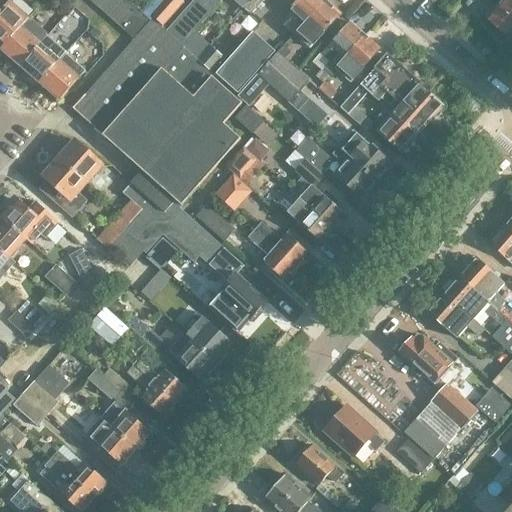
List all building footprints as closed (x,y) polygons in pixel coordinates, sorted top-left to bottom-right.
[(88,0),(100,10),(108,0),(88,0)] [(108,0),(100,10),(108,17),(123,0),(108,0)] [(125,0),(123,0),(108,17),(117,25),(133,7),(125,0)] [(151,2),(141,13),(150,21),(160,31),(162,29),(185,3),(181,0),(164,0),(158,8),(151,2)] [(196,0),(173,26),(187,39),(221,3),(223,0),(196,0)] [(223,0),(221,3),(222,3),(229,10),(237,0),(223,0)] [(250,0),(243,8),(251,16),(265,0),(272,0),(273,0),(250,0)] [(300,0),(290,11),(294,14),(283,26),(294,36),(325,2),(323,0),(300,0)] [(511,34),(511,7),(504,0),(487,0),(496,8),(486,18),(509,39),(511,34)] [(325,2),(294,36),(309,49),(340,15),(325,2)] [(133,7),(117,25),(124,32),(141,13),(133,7)] [(6,8),(0,15),(0,48),(2,51),(21,29),(12,21),(16,16),(6,8)] [(141,13),(124,32),(134,40),(150,21),(141,13)] [(150,21),(134,40),(135,41),(75,110),(182,206),(197,189),(241,139),(224,124),(242,104),(213,78),(215,76),(213,73),(225,59),(209,45),(197,59),(162,29),(160,31),(150,21)] [(351,23),(330,46),(321,56),(329,63),(316,78),(323,84),(324,82),(338,66),(365,36),(351,23)] [(21,29),(2,51),(21,67),(40,46),(21,29)] [(237,93),(274,52),(253,33),(216,75),(237,93)] [(365,36),(338,66),(353,79),(359,71),(360,72),(380,50),(365,36)] [(40,46),(21,67),(40,84),(59,63),(58,62),(40,46)] [(277,53),(258,74),(268,83),(288,101),(307,80),(277,53)] [(59,63),(40,84),(60,101),(78,80),(69,71),(74,65),(63,56),(58,62),(59,63)] [(388,56),(373,72),(430,122),(444,107),(388,56)] [(430,122),(373,72),(341,109),(366,132),(374,124),(355,108),(368,92),(380,102),(383,99),(390,105),(395,100),(402,106),(392,117),(416,138),(430,122)] [(248,105),(268,83),(258,74),(238,96),(248,105)] [(323,84),(318,89),(330,100),(336,92),(324,82),(323,84)] [(291,146),(267,125),(265,123),(246,106),(235,119),(253,135),(254,135),(256,137),(249,145),(273,166),(291,146)] [(402,154),(416,138),(392,117),(391,118),(384,112),(377,119),(384,125),(378,132),(402,154)] [(291,133),(302,144),(296,151),(305,159),(322,174),(333,161),(308,139),(315,131),(308,125),(305,128),(300,123),(291,133)] [(354,131),(339,147),(377,181),(392,165),(354,131)] [(105,169),(76,142),(60,160),(87,184),(96,173),(99,175),(105,169)] [(377,181),(339,147),(332,154),(341,162),(342,162),(347,166),(338,175),(363,198),(377,181)] [(255,158),(244,148),(227,167),(238,177),(255,158)] [(305,159),(294,172),(302,179),(303,178),(315,188),(325,177),(322,174),(305,159)] [(87,184),(60,160),(45,178),(53,186),(46,194),(74,218),(87,203),(78,194),(87,184)] [(322,195),(315,188),(303,178),(302,179),(291,192),(333,230),(346,216),(322,195)] [(216,194),(225,202),(239,187),(230,179),(226,183),(225,183),(216,194)] [(333,230),(291,192),(279,182),(273,189),(303,216),(297,223),(321,244),(333,230)] [(187,216),(183,221),(172,212),(169,216),(131,183),(122,194),(143,212),(109,251),(127,267),(142,250),(144,253),(161,234),(192,262),(198,256),(223,278),(225,276),(230,281),(220,292),(225,296),(225,297),(231,303),(220,316),(237,331),(248,318),(249,319),(265,302),(235,276),(243,267),(229,255),(230,254),(187,216)] [(2,217),(1,218),(25,240),(32,246),(41,236),(45,240),(59,224),(45,211),(38,219),(20,202),(5,219),(2,217)] [(236,230),(206,205),(195,218),(225,243),(236,230)] [(110,224),(121,233),(129,224),(118,214),(110,224)] [(25,240),(1,218),(0,219),(0,249),(9,258),(13,261),(21,252),(17,249),(25,240)] [(95,241),(106,251),(121,233),(110,224),(95,241)] [(511,230),(505,224),(489,242),(511,262),(511,230)] [(263,225),(257,232),(299,269),(311,255),(288,235),(282,241),(263,225)] [(299,269),(257,232),(250,239),(269,256),(263,262),(287,283),(299,269)] [(9,258),(0,249),(0,279),(7,272),(1,267),(9,258)] [(68,257),(81,280),(92,274),(79,251),(68,257)] [(152,251),(146,258),(160,270),(166,263),(152,251)] [(475,259),(459,276),(498,310),(506,301),(497,294),(505,285),(475,259)] [(44,278),(66,297),(77,284),(56,265),(44,278)] [(152,283),(143,274),(134,283),(143,292),(152,283)] [(498,310),(459,276),(443,294),(473,320),(482,311),(490,319),(498,310)] [(473,320),(443,294),(427,312),(457,339),(469,326),(478,334),(482,328),(473,320)] [(124,308),(113,298),(107,305),(118,315),(124,308)] [(17,311),(37,329),(46,319),(26,301),(17,311)] [(205,312),(192,301),(185,309),(198,319),(205,312)] [(107,310),(96,322),(90,329),(110,347),(116,340),(117,342),(128,329),(107,310)] [(7,322),(27,340),(37,329),(17,311),(7,322)] [(199,380),(215,362),(194,342),(193,343),(184,335),(171,349),(135,316),(126,325),(142,340),(173,368),(179,362),(199,380)] [(511,323),(508,320),(500,328),(491,338),(511,356),(511,323)] [(210,324),(194,342),(215,362),(231,344),(210,324)] [(416,366),(413,369),(411,371),(419,379),(425,373),(426,374),(422,378),(431,386),(457,358),(440,343),(439,343),(436,340),(432,345),(423,338),(422,339),(417,335),(413,339),(412,339),(400,352),(416,366)] [(140,359),(134,367),(176,405),(188,391),(164,370),(159,376),(140,359)] [(511,359),(492,383),(511,400),(511,359)] [(23,394),(48,416),(59,404),(56,401),(70,385),(49,366),(35,382),(23,394)] [(176,405),(134,367),(127,374),(146,391),(140,397),(164,418),(176,405)] [(103,377),(120,391),(125,395),(131,388),(110,369),(103,377)] [(111,401),(120,391),(103,377),(96,370),(87,381),(111,401)] [(0,455),(2,457),(3,456),(6,459),(5,460),(7,462),(17,452),(14,450),(10,447),(13,444),(17,448),(26,438),(10,424),(1,416),(15,400),(5,391),(9,386),(0,377),(0,455)] [(404,434),(434,461),(460,431),(461,431),(478,412),(447,385),(404,434)] [(23,394),(17,402),(13,406),(38,428),(48,416),(23,394)] [(120,420),(112,429),(137,451),(152,434),(117,403),(110,410),(120,420)] [(375,434),(346,407),(325,431),(354,457),(366,444),(375,452),(383,443),(374,435),(375,434)] [(122,467),(137,451),(112,429),(105,437),(95,428),(88,436),(122,467)] [(432,462),(408,440),(396,453),(421,475),(432,462)] [(296,465),(319,486),(327,476),(335,484),(343,474),(312,447),(296,465)] [(58,453),(52,460),(95,498),(107,484),(84,463),(78,470),(58,453)] [(0,478),(7,471),(11,466),(1,458),(0,459),(0,478)] [(82,511),(95,498),(52,460),(45,467),(65,485),(59,491),(82,511)] [(285,475),(274,487),(302,511),(319,511),(309,502),(312,499),(285,475)] [(10,502),(20,511),(62,511),(63,511),(28,481),(10,502)] [(302,511),(274,487),(264,499),(278,511),(302,511)]
